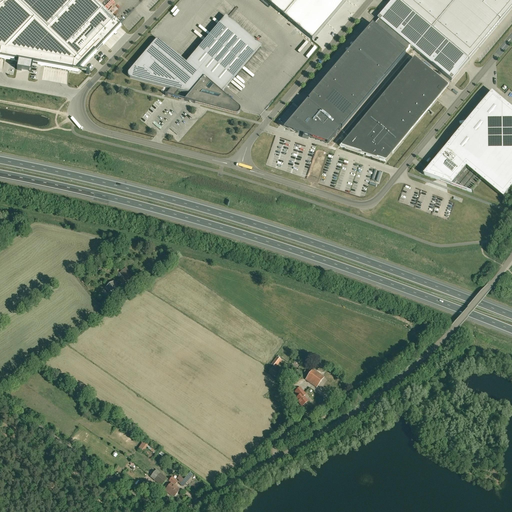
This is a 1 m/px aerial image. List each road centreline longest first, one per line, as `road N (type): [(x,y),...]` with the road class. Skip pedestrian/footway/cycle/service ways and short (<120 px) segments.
road 1 (motorway): [(0,173),(276,244),(511,330)]
road 2 (motorway): [(511,313),(261,224),(0,158)]
road 3 (unclassified): [(511,217),(491,240),(440,246),(269,187),(78,135),(75,117)]
road 4 (unclassified): [(240,168),(370,204),(511,38)]
road 5 (unclassified): [(277,459),(418,363),(511,256)]
road 6 (unclassified): [(370,0),(250,141),(240,168)]
road 7 (unclassified): [(160,511),(0,399)]
road 8 (unclassified): [(75,117),(240,168)]
road 9 (unclassified): [(171,0),(80,94),(75,117)]
